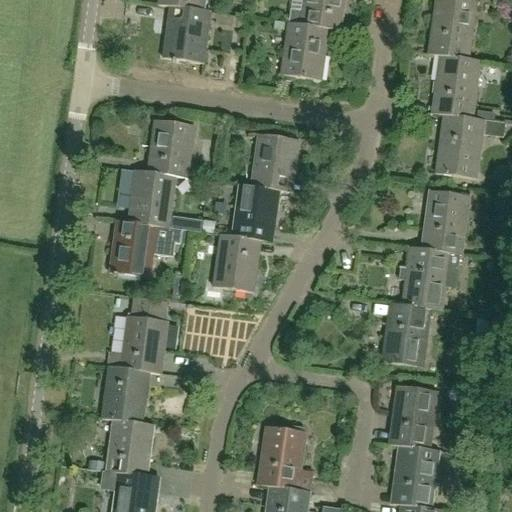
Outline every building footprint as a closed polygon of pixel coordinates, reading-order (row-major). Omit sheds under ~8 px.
[(159,0),(159,7),(170,8),(199,12),(200,0),(159,0)] [(340,33),(344,0),(302,0),(301,12),(290,11),(288,26),(328,32),(340,33)] [(439,58),(468,62),(476,4),(446,0),(435,0),(428,57),(439,58)] [(199,12),(170,8),(163,60),(204,66),(211,14),(199,12)] [(215,27),(239,31),(241,19),(212,14),(211,21),(216,22),(215,27)] [(328,32),(288,26),(287,26),(280,77),(321,82),(328,32)] [(468,62),(439,58),(431,116),(444,118),(472,122),(480,64),(468,62)] [(236,89),(240,64),(228,62),(224,87),(236,89)] [(477,113),(476,122),(492,124),(493,114),(477,113)] [(444,118),(435,176),(476,182),(482,137),(503,140),(505,126),(492,124),(476,122),(472,122),(444,118)] [(154,123),(147,175),(177,179),(188,181),(195,129),(154,123)] [(251,189),(278,193),(291,195),(298,143),(258,138),(251,189)] [(136,174),(129,225),(157,229),(170,231),(177,179),(147,175),(136,174)] [(240,188),(233,239),(261,243),(271,245),(278,193),(251,189),(240,188)] [(429,193),(421,252),(462,257),(470,198),(429,193)] [(195,225),(197,217),(187,216),(186,223),(195,225)] [(204,222),(202,233),(214,235),(215,224),(204,222)] [(157,229),(129,225),(117,223),(110,275),(150,281),(153,257),(173,259),(175,245),(181,246),(183,233),(170,231),(157,229)] [(261,243),(233,239),(221,238),(214,290),(254,295),(261,243)] [(409,250),(406,270),(400,269),(398,282),(404,283),(401,308),(430,312),(442,314),(445,290),(456,292),(461,257),(462,257),(421,252),(409,250)] [(176,273),(171,304),(179,305),(183,274),(176,273)] [(123,361),(111,359),(109,369),(121,370),(150,374),(162,376),(170,324),(168,324),(171,305),(139,301),(137,319),(129,318),(123,361)] [(430,312),(401,308),(390,306),(382,365),(422,370),(430,312)] [(490,321),(477,319),(472,367),(484,368),(490,321)] [(150,374),(121,370),(109,369),(102,420),(115,422),(143,426),(150,374)] [(398,448),(429,452),(437,394),(396,389),(388,447),(398,448)] [(143,426),(115,422),(107,474),(119,475),(147,479),(155,428),(143,426)] [(306,432),(304,430),(292,428),(289,430),(289,432),(265,429),(257,487),(269,488),(309,494),(312,473),(300,471),(306,434),(305,434),(306,432)] [(429,452),(398,448),(390,506),(400,507),(431,511),(439,454),(429,452)] [(147,479),(119,475),(113,511),(154,511),(159,481),(147,479)] [(306,511),(309,494),(269,488),(265,511),(306,511)]
